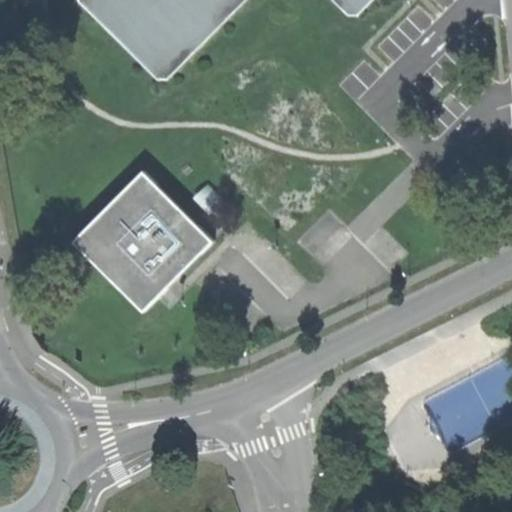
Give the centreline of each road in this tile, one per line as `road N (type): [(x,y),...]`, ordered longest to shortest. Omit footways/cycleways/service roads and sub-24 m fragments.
road 1 (residential): [(249,387),(511,256)]
road 2 (unknown): [(232,262),(281,291),(329,278),(435,162)]
road 3 (unclassified): [(63,476),(184,410)]
road 4 (unclassified): [(184,410),(52,417)]
road 5 (unclassified): [(249,387),(271,437),(287,511)]
